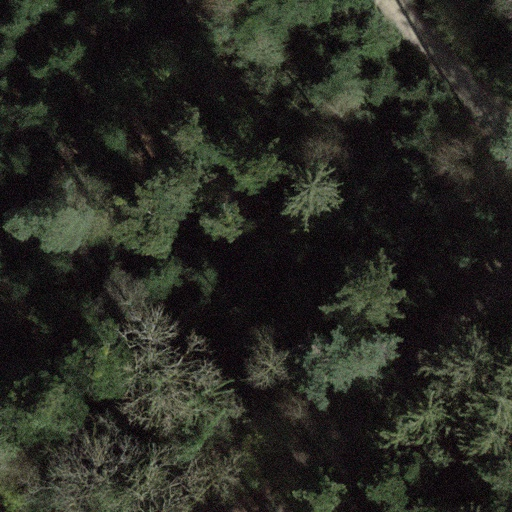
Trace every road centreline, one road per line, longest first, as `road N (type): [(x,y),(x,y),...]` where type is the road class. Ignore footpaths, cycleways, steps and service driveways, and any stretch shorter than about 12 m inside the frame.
road 1 (track): [(180,511),(511,289)]
road 2 (track): [(385,0),(511,145)]
